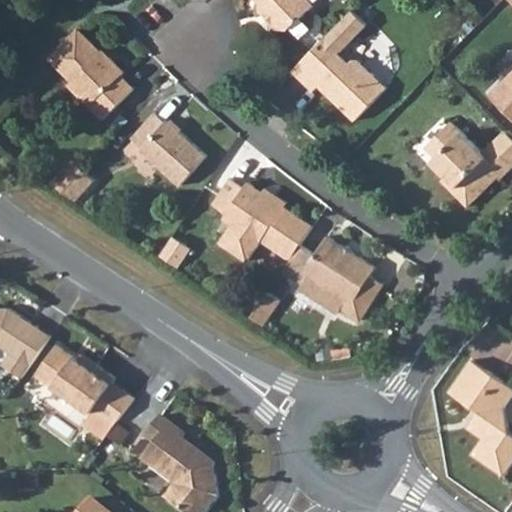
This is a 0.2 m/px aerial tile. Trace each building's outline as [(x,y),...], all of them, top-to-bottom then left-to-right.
[(263,0),(264,11),(281,29),(292,29),(316,4),(312,0),(263,0)] [(294,70),(314,90),(322,82),(331,90),(327,94),(354,120),(387,86),(356,56),(350,62),(339,50),(367,22),(355,10),(294,70)] [(50,55),(73,79),(69,83),(103,118),(134,88),(120,74),(125,70),(109,54),(106,58),(100,52),(102,50),(79,27),(68,37),(55,49),(50,55)] [(511,74),(491,95),(511,115),(511,74)] [(132,139),(142,148),(140,151),(180,186),(207,156),(168,120),(165,122),(155,113),(132,139)] [(432,139),(443,151),(438,155),(433,160),(449,177),(454,181),(448,187),(467,206),(497,177),(500,180),(511,168),(511,137),(505,130),(482,151),(451,120),(432,139)] [(53,181),(65,190),(84,169),(73,159),(53,181)] [(65,190),(78,199),(97,178),(86,167),(84,169),(65,190)] [(265,191),(249,180),(246,186),(230,176),(213,203),(228,213),(225,217),(234,223),(221,242),(249,260),(261,242),(264,237),(293,258),(303,243),(316,225),(287,205),(285,207),(264,193),(265,191)] [(311,274),(349,300),(344,307),(363,320),(386,284),(373,275),(379,267),(332,235),(319,254),(303,243),(293,258),(286,269),(305,282),(311,274)] [(191,248),(173,236),(161,254),(179,266),(191,248)] [(303,287),(341,312),(344,307),(349,300),(311,274),(305,282),(303,287)] [(254,316),(267,324),(283,299),(271,291),(254,316)] [(26,376),(56,333),(13,306),(0,306),(0,343),(3,344),(14,351),(6,363),(26,376)] [(103,440),(134,398),(112,382),(115,378),(96,363),(93,369),(78,358),(58,343),(36,373),(53,385),(54,384),(91,412),(83,425),(103,440)] [(82,353),(78,358),(93,369),(96,363),(82,353)] [(481,410),(487,436),(486,436),(475,454),(506,475),(511,466),(511,429),(506,408),(511,398),(511,385),(474,360),(450,392),(466,404),(473,401),(480,405),(481,410)] [(184,434),(160,415),(144,437),(153,444),(141,460),(174,485),(164,498),(182,511),(205,511),(218,496),(213,462),(181,437),(184,434)] [(107,511),(90,498),(79,511),(107,511)]
